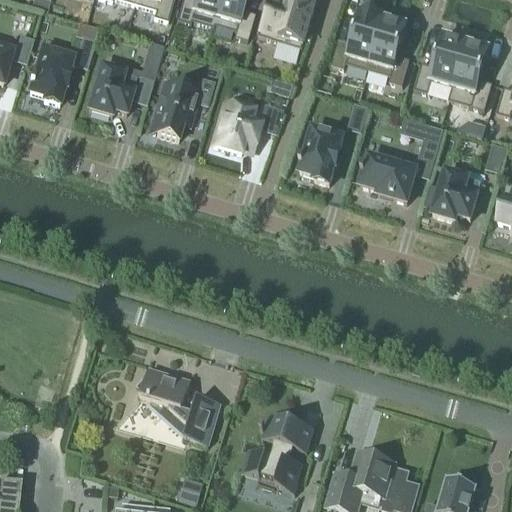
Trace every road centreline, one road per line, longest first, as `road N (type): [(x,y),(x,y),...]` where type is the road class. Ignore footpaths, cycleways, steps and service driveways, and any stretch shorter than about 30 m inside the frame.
road 1 (unclassified): [(511,293),(0,143)]
road 2 (unclassified): [(511,423),(0,275)]
